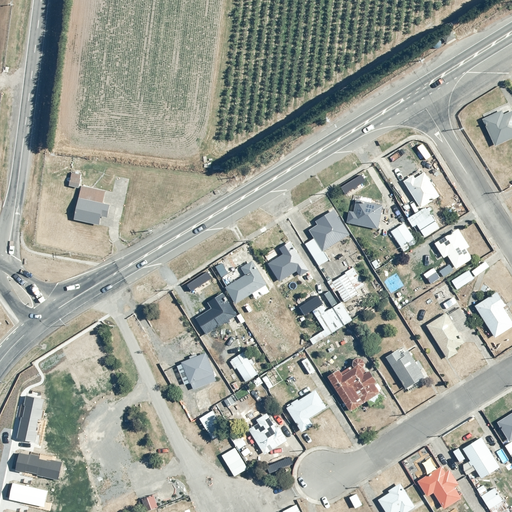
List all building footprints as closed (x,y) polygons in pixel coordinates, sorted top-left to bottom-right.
[(503,110),(484,119),(496,146),(511,138),(511,111),(505,115),(503,110)] [(81,175),(72,172),(68,186),(79,188),(81,179),(80,179),(81,175)] [(414,175),(404,181),(421,208),(441,196),(426,172),(416,178),(414,175)] [(106,191),(82,186),(75,219),(101,225),(102,217),(108,218),(111,204),(104,203),(106,191)] [(384,205),(358,200),(355,212),(350,210),(347,223),(379,229),(384,205)] [(426,207),(408,218),(414,227),(418,224),(425,236),(439,227),(430,212),(432,210),(430,206),(427,208),(426,207)] [(315,238),(306,244),(319,266),(330,260),(324,251),(350,234),(335,210),(316,221),(319,225),(310,230),(315,238)] [(405,223),(391,232),(404,252),(418,243),(405,223)] [(460,228),(435,243),(445,258),(449,255),(457,269),(474,259),(468,249),(471,247),(460,228)] [(280,248),(279,246),(265,254),(270,263),(269,264),(280,282),(297,272),(301,277),(302,276),(306,282),(314,277),(291,242),(280,248)] [(246,274),(226,287),(237,303),(253,293),(257,299),(270,291),(267,286),(269,285),(254,260),(242,267),(246,274)] [(444,266),(435,273),(439,279),(448,272),(444,266)] [(354,268),(329,284),(335,292),(338,290),(345,302),(359,293),(357,290),(365,285),(354,268)] [(470,269),(452,281),(458,289),(475,278),(470,269)] [(315,290),(300,299),(304,306),(319,297),(315,290)] [(325,293),(333,305),(339,302),(331,290),(325,293)] [(498,292),(476,306),(496,337),(511,327),(511,319),(504,307),(507,306),(498,292)] [(214,308),(197,318),(207,334),(227,322),(228,324),(233,321),(232,320),(238,315),(224,293),(210,302),(214,308)] [(341,302),(326,312),(321,305),(313,310),(325,329),(311,339),(314,345),(353,320),(341,302)] [(447,313),(427,325),(448,359),(459,352),(457,348),(466,343),(461,335),(474,328),(461,307),(449,315),(447,313)] [(399,349),(387,357),(406,389),(408,388),(410,392),(422,385),(419,381),(426,377),(421,369),(424,368),(419,361),(417,362),(409,350),(402,354),(399,349)] [(244,351),(230,361),(236,369),(238,368),(247,382),(259,374),(244,351)] [(206,352),(182,362),(191,384),(192,383),(195,390),(217,380),(215,374),(216,374),(206,352)] [(340,370),(329,377),(352,412),(382,393),(376,383),(378,382),(371,371),(368,373),(364,368),(366,365),(365,360),(360,358),(356,359),(354,362),(354,365),(342,373),(340,370)] [(293,404),(288,408),(303,432),(314,425),(310,418),(328,407),(317,390),(300,400),(299,399),(292,403),(293,404)] [(44,399),(26,396),(24,405),(25,406),(23,418),(21,417),(17,438),(35,442),(37,432),(35,432),(38,419),(41,419),(43,410),(42,410),(44,399)] [(212,411),(199,419),(212,440),(225,432),(212,411)] [(511,439),(511,412),(498,421),(510,441),(511,439)] [(260,423),(250,429),(266,455),(289,441),(280,426),(278,428),(269,413),(258,419),(260,423)] [(482,437),(463,448),(471,460),(469,461),(471,465),(473,464),(482,478),(500,466),(482,437)] [(236,447),(221,455),(234,477),(248,469),(236,447)] [(30,455),(19,453),(15,471),(25,472),(25,471),(37,474),(37,476),(59,480),(62,462),(51,460),(51,461),(39,459),(40,456),(30,454),(30,455)] [(428,496),(434,492),(445,508),(462,497),(455,486),(460,484),(450,469),(446,472),(442,466),(418,481),(428,496)] [(390,492),(379,499),(387,511),(397,511),(400,511),(401,511),(406,511),(416,506),(401,482),(389,490),(390,492)] [(48,491),(12,483),(9,500),(44,507),(48,491)] [(496,487),(482,496),(491,511),(503,511),(509,509),(496,487)] [(149,498),(143,500),(147,511),(153,509),(159,507),(155,495),(149,498)]
